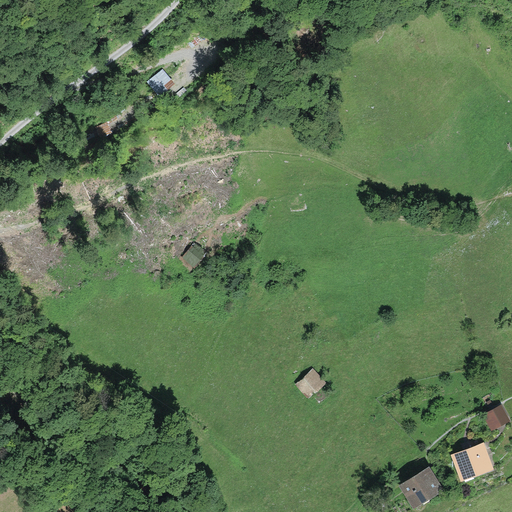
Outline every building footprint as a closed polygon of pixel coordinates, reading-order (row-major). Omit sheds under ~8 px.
[(160,93),(171,84),(163,73),(151,82),(160,93)] [(185,257),(194,264),(204,252),(195,245),(185,257)] [(298,384),(308,394),(323,381),(314,370),(298,384)] [(484,416),(491,428),(507,420),(500,407),(484,416)] [(473,473),(472,470),(489,464),(482,446),(455,456),(463,477),(473,473)] [(409,498),(411,504),(437,488),(427,472),(405,485),(410,493),(409,498)] [(372,499),(379,507),(386,502),(380,493),(372,499)]
